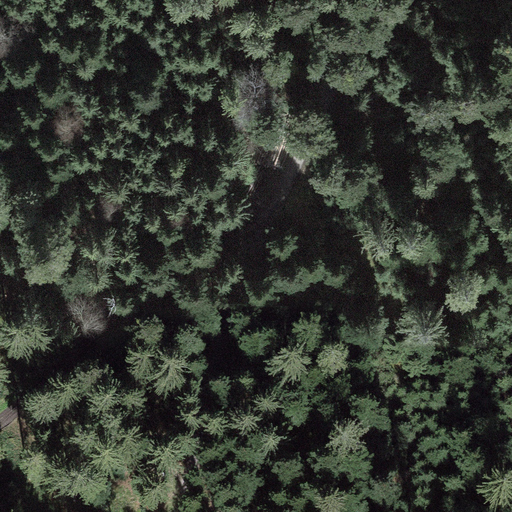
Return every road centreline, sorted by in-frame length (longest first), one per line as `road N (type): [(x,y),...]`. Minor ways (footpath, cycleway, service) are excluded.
road 1 (track): [(399,0),(277,203),(223,336),(203,402),(192,511)]
road 2 (track): [(0,412),(206,246),(277,203)]
